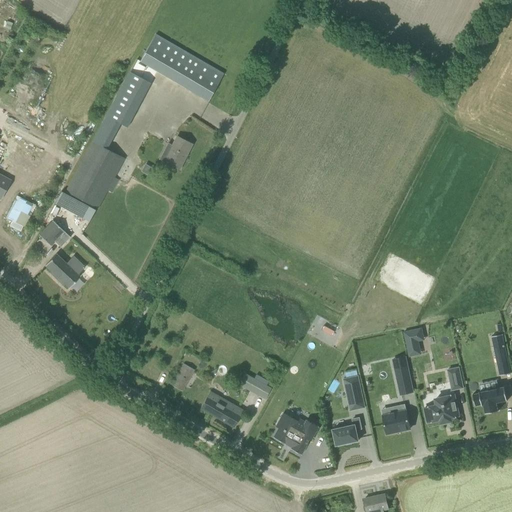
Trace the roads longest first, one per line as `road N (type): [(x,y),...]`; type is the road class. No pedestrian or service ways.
road 1 (unclassified): [(109,376),(302,0)]
road 2 (tertiary): [(293,482),(511,446)]
road 3 (tertiary): [(293,482),(109,376)]
road 4 (tertiary): [(109,376),(0,276)]
